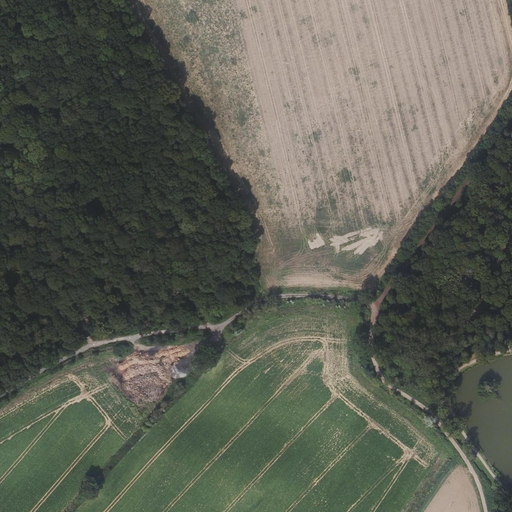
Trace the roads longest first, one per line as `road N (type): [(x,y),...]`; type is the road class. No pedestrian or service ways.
road 1 (track): [(382,302),(270,298),(222,324),(84,348),(0,395)]
road 2 (track): [(511,228),(486,279),(454,387)]
